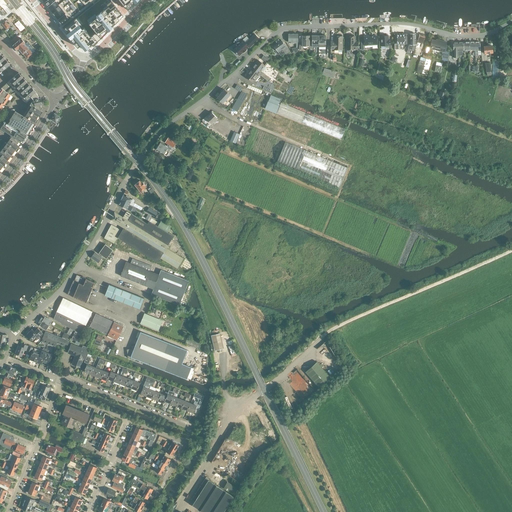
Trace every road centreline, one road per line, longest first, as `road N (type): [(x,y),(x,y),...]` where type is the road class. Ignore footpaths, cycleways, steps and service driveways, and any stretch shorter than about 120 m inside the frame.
road 1 (unclassified): [(14,332),(77,266),(156,137),(277,32),(402,23),(478,36),(511,23)]
road 2 (track): [(511,249),(326,333)]
road 3 (residential): [(186,442),(191,427),(60,380)]
road 4 (residential): [(7,511),(58,386)]
